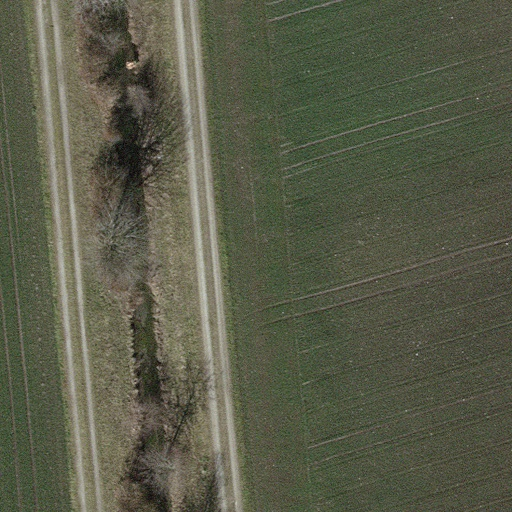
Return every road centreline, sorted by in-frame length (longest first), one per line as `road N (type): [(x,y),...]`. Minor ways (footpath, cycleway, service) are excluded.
road 1 (track): [(250,511),(201,0)]
road 2 (track): [(106,511),(60,0)]
